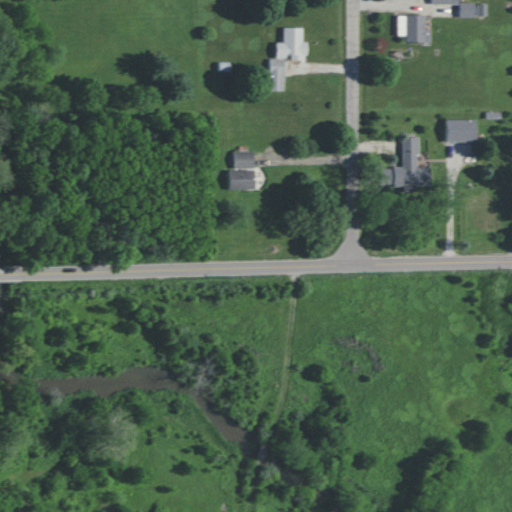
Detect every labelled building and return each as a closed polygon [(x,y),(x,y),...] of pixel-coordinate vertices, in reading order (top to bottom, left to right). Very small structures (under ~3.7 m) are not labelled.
[(458,16),(473,16),(473,3),(458,2),(458,16)] [(404,42),(430,41),(429,28),(423,28),(423,14),(396,15),(396,35),(404,35),(404,42)] [(301,28),(282,27),(282,42),(274,42),(274,57),(289,57),(289,59),(304,60),(304,42),(301,42),(301,28)] [(267,90),(283,91),(284,58),(268,58),(267,90)] [(475,119),(445,119),(445,141),(475,141),(475,119)] [(416,136),(400,137),(401,167),(379,167),(379,186),(429,185),(429,167),(417,167),(416,136)] [(232,151),(232,168),(252,167),(252,150),(232,151)] [(227,189),(253,189),(253,169),(227,169),(227,189)]
